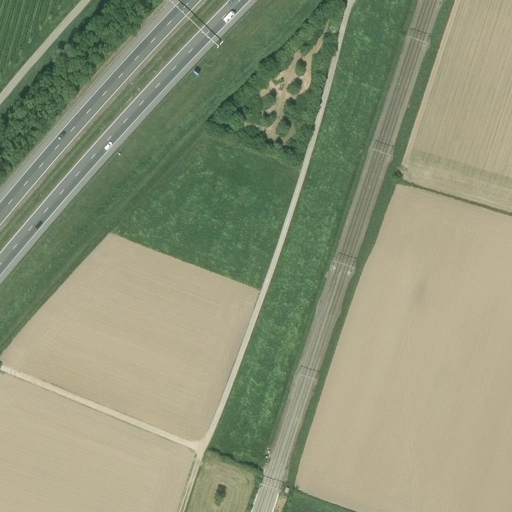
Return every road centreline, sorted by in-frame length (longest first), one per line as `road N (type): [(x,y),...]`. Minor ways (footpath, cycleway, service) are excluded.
road 1 (unclassified): [(0,367),(201,449),(285,225),(349,0)]
road 2 (motorway): [(0,265),(240,0)]
road 3 (motorway): [(191,0),(0,213)]
road 4 (unclassified): [(0,109),(92,0)]
